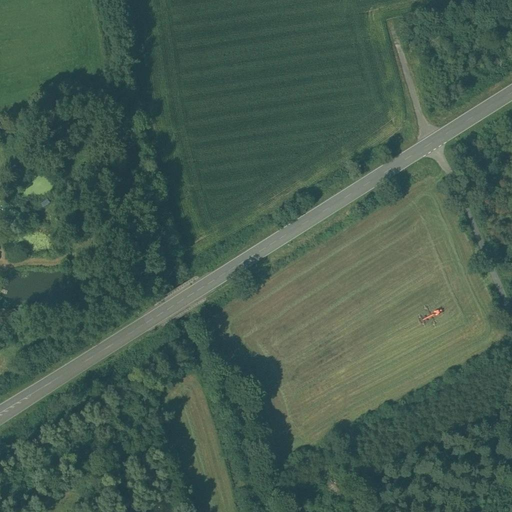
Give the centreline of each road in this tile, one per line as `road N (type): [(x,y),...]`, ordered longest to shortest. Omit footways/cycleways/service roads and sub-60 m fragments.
road 1 (primary): [(142,328),(430,143)]
road 2 (unclassified): [(511,315),(430,143)]
road 3 (primary): [(142,328),(0,415)]
road 4 (track): [(387,19),(430,143)]
